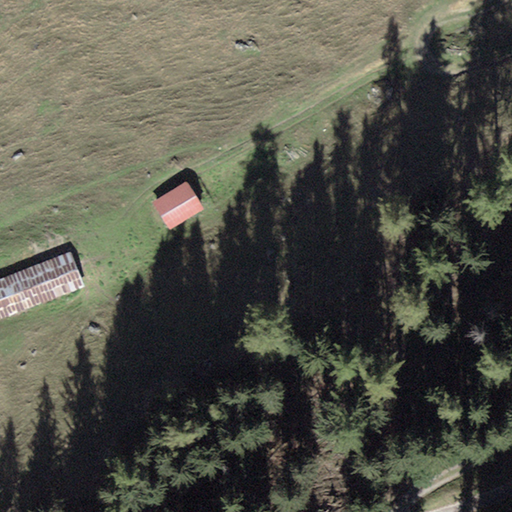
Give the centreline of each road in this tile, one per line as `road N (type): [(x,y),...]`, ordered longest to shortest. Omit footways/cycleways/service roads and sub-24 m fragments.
road 1 (track): [(507,0),(433,28),(423,40),(438,74),(511,55)]
road 2 (track): [(511,438),(399,511)]
